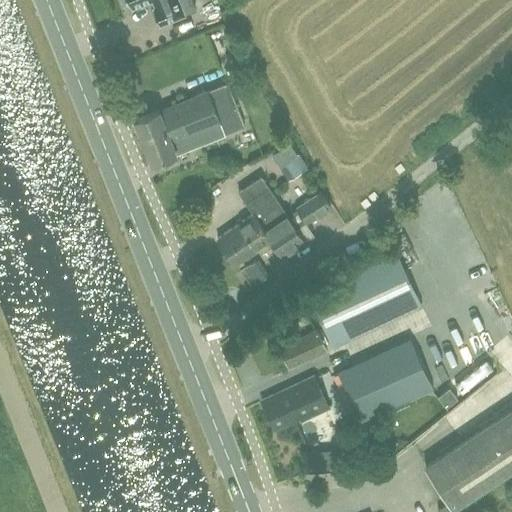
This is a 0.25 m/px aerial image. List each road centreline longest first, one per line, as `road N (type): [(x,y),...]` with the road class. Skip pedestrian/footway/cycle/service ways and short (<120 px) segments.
road 1 (secondary): [(249,511),(46,0)]
road 2 (unclassified): [(57,511),(0,367)]
